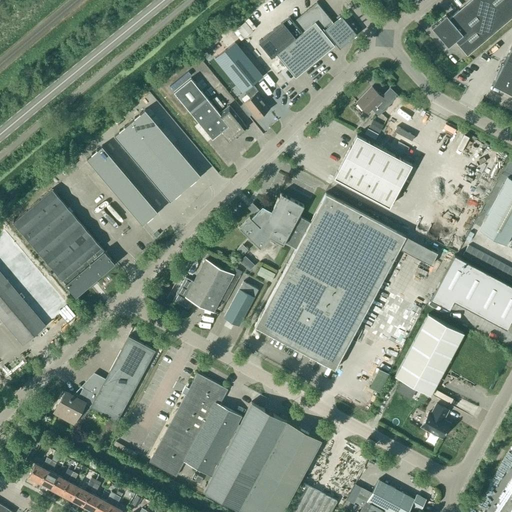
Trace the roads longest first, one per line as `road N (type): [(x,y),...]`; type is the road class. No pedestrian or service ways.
road 1 (unclassified): [(458,483),(123,295)]
road 2 (unclassified): [(123,295),(384,38)]
road 3 (tertiary): [(0,134),(164,0)]
road 4 (unclassified): [(0,419),(123,295)]
road 5 (unclassified): [(511,139),(429,91),(384,38)]
road 6 (unknown): [(188,231),(102,134)]
